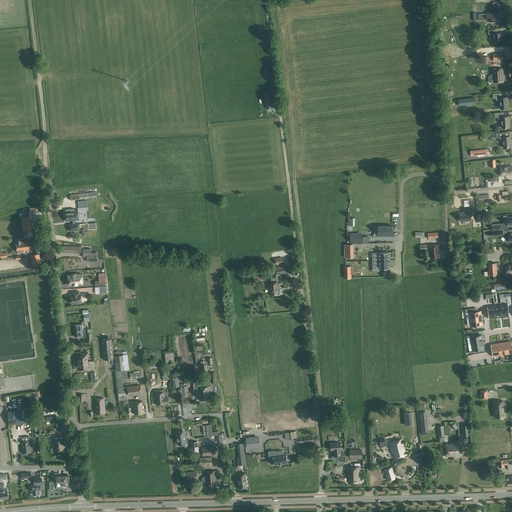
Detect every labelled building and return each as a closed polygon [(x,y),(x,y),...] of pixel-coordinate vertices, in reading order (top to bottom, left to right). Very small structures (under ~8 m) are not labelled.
[(497,7),(503,6),(503,10),(509,9),(508,0),(497,1),(497,7)] [(491,23),(501,22),(501,15),(497,16),(497,12),(478,14),(479,20),(491,19),(491,23)] [(503,32),(498,33),(498,29),(488,30),(488,34),(492,34),(493,41),(503,40),(503,32)] [(271,93),(264,93),(266,109),(273,108),(271,93)] [(496,100),(499,100),(500,108),(508,108),(507,97),(502,97),(501,93),(492,93),(493,99),(496,98),(496,100)] [(495,113),(494,113),(494,118),(498,117),(498,120),(501,119),(502,128),(509,127),(508,116),(503,116),(503,112),(500,112),(495,113)] [(500,140),(502,139),(503,148),(511,147),(510,136),(505,136),(504,132),(496,133),(496,138),(500,137),(500,140)] [(511,174),(511,167),(511,166),(500,167),(501,176),(511,174)] [(511,200),(511,194),(509,194),(508,191),(502,192),(502,195),(504,195),(505,200),(510,199),(510,201),(511,200)] [(97,197),(97,192),(70,195),(70,201),(97,197)] [(463,213),(459,213),(460,221),(471,220),(470,208),(463,209),(463,213)] [(79,220),(78,210),(65,211),(66,221),(70,221),(73,220),(75,220),(79,220)] [(73,224),(69,225),(70,231),(80,230),(79,224),(76,224),(75,220),(73,220),(73,224)] [(378,232),(378,236),(382,236),(393,236),(393,232),(393,229),(392,229),(391,225),(378,225),(378,232)] [(511,229),(505,230),(490,231),(491,236),(505,235),(508,235),(508,242),(511,242),(511,229)] [(362,233),(350,233),(350,242),(362,242),(362,233)] [(17,252),(34,250),(32,239),(23,241),(22,239),(15,240),(17,252)] [(439,244),(429,245),(430,258),(440,257),(439,244)] [(353,257),(353,245),(345,245),(345,257),(353,257)] [(91,253),(91,248),(83,249),(83,257),(87,257),(87,262),(98,261),(97,252),(91,253)] [(390,260),(389,252),(379,252),(379,253),(375,253),(375,258),(376,258),(376,261),(390,260)] [(39,254),(31,255),(33,265),(40,264),(39,254)] [(390,268),(390,260),(376,261),(376,263),(375,263),(375,268),(379,268),(390,268)] [(489,276),(497,275),(496,262),(488,263),(489,276)] [(83,283),(82,274),(77,274),(77,273),(72,274),(72,275),(68,275),(68,278),(67,279),(67,282),(68,282),(69,282),(69,285),(83,283)] [(280,294),(279,281),(268,282),(270,295),(280,294)] [(72,295),(71,295),(71,297),(70,298),(71,300),(72,301),(72,303),(82,302),(81,294),(79,294),(79,291),(72,292),(72,295)] [(508,304),(501,305),(502,317),(509,316),(508,304)] [(496,318),(502,317),(501,305),(494,306),(496,318)] [(496,318),(494,306),(488,307),(489,319),(496,318)] [(477,308),(465,309),(466,313),(466,320),(467,320),(470,319),(482,318),(481,311),(477,311),(477,308)] [(482,318),(470,319),(470,326),(482,324),(482,318)] [(79,325),(74,326),(75,336),(80,336),(80,338),(86,337),(85,329),(83,329),(82,325),(79,325)] [(471,337),(470,337),(470,338),(471,344),(483,342),(482,335),(471,337)] [(104,340),(102,340),(104,356),(104,360),(111,359),(114,359),(114,356),(113,352),(112,339),(108,339),(104,340)] [(483,342),(471,344),(472,350),(472,351),(484,349),(483,342)] [(504,342),(497,343),(500,355),(506,354),(504,342)] [(497,343),(491,345),(492,351),(493,356),(500,355),(497,343)] [(122,379),(128,378),(127,370),(129,370),(127,354),(126,354),(126,351),(114,352),(114,355),(116,371),(117,383),(123,382),(122,379)] [(77,363),(88,362),(87,356),(89,356),(88,353),(81,354),(81,357),(77,357),(78,359),(76,359),(77,363)] [(170,372),(177,371),(176,361),(173,361),(173,365),(161,366),(163,380),(169,379),(169,375),(170,375),(170,372)] [(88,362),(77,363),(77,368),(79,367),(79,369),(82,369),(83,372),(90,371),(90,367),(89,368),(88,362)] [(128,395),(142,394),(140,385),(118,388),(119,396),(128,395)] [(168,392),(166,392),(165,390),(155,391),(156,405),(169,404),(168,392)] [(96,414),(105,413),(104,398),(95,399),(96,414)] [(133,402),(135,415),(143,414),(142,401),(133,402)] [(503,401),(494,402),(494,407),(493,408),(494,413),(495,413),(495,418),(496,418),(496,419),(500,418),(505,417),(504,409),(503,405),(504,405),(503,401)] [(7,411),(9,425),(29,423),(28,409),(7,411)] [(419,411),(420,419),(421,432),(428,431),(426,411),(419,411)] [(405,426),(413,425),(412,412),(403,413),(405,426)] [(211,425),(203,426),(204,435),(211,434),(211,436),(216,435),(217,442),(222,441),(221,434),(219,435),(218,431),(212,432),(211,425)] [(182,432),(177,433),(178,441),(178,444),(180,444),(186,443),(186,440),(185,432),(182,432)] [(64,437),(53,439),(55,451),(65,450),(64,437)] [(31,440),(28,440),(28,438),(24,439),(24,441),(21,441),(22,453),(32,452),(31,440)] [(247,447),(260,445),(259,438),(246,439),(247,447)] [(402,439),(390,443),(392,448),(391,448),(392,452),(393,451),(395,458),(406,455),(402,439)] [(340,450),(340,449),(340,442),(330,443),(331,450),(334,450),(335,456),(337,456),(337,460),(343,459),(343,456),(344,456),(344,450),(340,450)] [(389,443),(382,445),(383,450),(385,450),(386,454),(385,455),(386,459),(392,457),(389,443)] [(445,444),(446,457),(461,455),(460,443),(445,444)] [(202,457),(215,456),(214,446),(201,447),(202,457)] [(362,450),(349,450),(350,458),(362,458),(362,450)] [(275,455),(272,455),(274,465),(287,463),(286,454),(283,454),(283,451),(275,452),(275,455)] [(239,457),(237,458),(238,465),(243,465),(243,468),(243,469),(246,468),(245,457),(239,457)] [(348,483),(360,482),(359,467),(348,467),(348,483)] [(385,469),(388,480),(395,478),(392,467),(385,469)] [(187,480),(197,479),(196,471),(187,472),(187,480)] [(217,483),(219,483),(219,478),(216,478),(216,471),(205,472),(205,477),(203,477),(203,479),(202,479),(202,487),(217,486),(217,483)] [(247,488),(245,476),(245,472),(237,474),(239,489),(247,488)] [(67,489),(67,486),(68,486),(68,481),(69,481),(69,475),(58,476),(58,473),(55,473),(55,476),(51,476),(51,481),(49,481),(49,489),(62,489),(67,489)] [(35,486),(31,486),(31,491),(33,491),(33,495),(40,494),(39,490),(41,490),(41,485),(40,485),(40,482),(42,482),(42,479),(34,479),(34,483),(35,486)]
